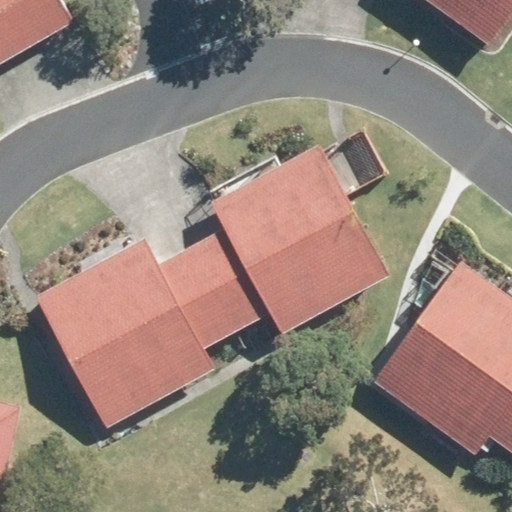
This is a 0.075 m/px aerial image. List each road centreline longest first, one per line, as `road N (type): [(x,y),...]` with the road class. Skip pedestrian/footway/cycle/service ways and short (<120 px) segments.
road 1 (residential): [(216,85),(296,64),(347,72),(399,88),(511,174)]
road 2 (residential): [(0,186),(15,170),(216,85)]
